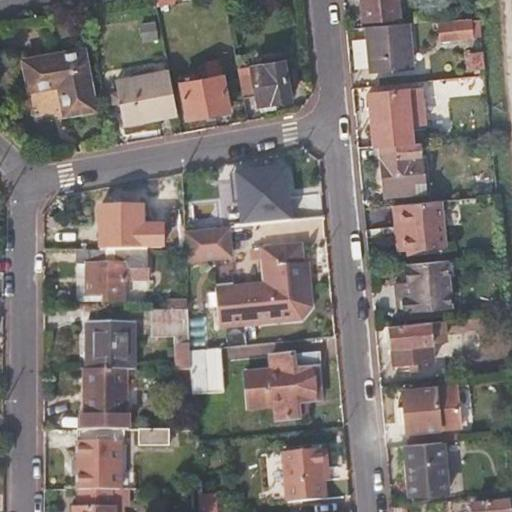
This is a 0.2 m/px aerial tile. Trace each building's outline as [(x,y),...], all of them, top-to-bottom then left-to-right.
[(400,17),(398,0),(364,0),(365,7),(366,20),(400,17)] [(483,37),(482,20),(439,24),(441,40),(483,37)] [(413,67),(410,22),(366,26),(370,72),(413,67)] [(85,50),(25,61),(31,92),(60,87),(65,115),(96,109),(85,50)] [(486,68),(485,52),(471,53),(472,69),(486,68)] [(212,78),(181,85),(188,119),(229,111),(219,60),(209,62),(212,78)] [(291,100),(283,62),(240,70),(245,99),(257,97),(258,106),(291,100)] [(178,115),(170,72),(118,82),(127,125),(178,115)] [(417,143),(415,125),(409,125),(405,88),(369,92),(372,133),(376,133),(377,147),(381,147),(411,143),(417,143)] [(415,189),(411,143),(381,147),(385,192),(415,189)] [(287,166),(235,171),(240,223),(292,218),(287,166)] [(480,226),(481,208),(452,207),(453,199),(431,202),(430,223),(480,226)] [(143,250),(142,200),(123,200),(123,209),(98,210),(99,251),(143,250)] [(416,207),(381,210),(384,246),(419,244),(416,207)] [(325,230),(324,218),(291,222),(292,234),(325,230)] [(293,246),(292,234),(291,222),(273,224),(275,247),(293,246)] [(204,271),(201,232),(182,234),(183,249),(185,272),(204,271)] [(93,251),(93,234),(54,234),(55,251),(78,251),(93,251)] [(146,281),(145,250),(143,250),(99,251),(93,251),(78,251),(78,264),(87,264),(87,296),(104,296),(104,303),(124,303),(124,281),(146,281)] [(286,262),(277,263),(283,322),(303,320),(301,302),(312,300),(306,255),(286,257),(286,262)] [(403,257),(403,280),(394,280),(395,308),(451,306),(450,256),(403,257)] [(198,311),(196,290),(186,290),(187,312),(198,311)] [(189,352),(187,312),(152,311),(153,338),(174,338),(176,370),(190,370),(189,352)] [(434,362),(431,321),(391,326),(394,365),(434,362)] [(135,370),(135,324),(86,324),(86,370),(124,370),(135,370)] [(223,392),(220,349),(189,352),(190,370),(191,395),(223,392)] [(270,371),(245,373),(248,410),(274,409),(274,421),(300,420),(298,403),(320,401),(317,366),(321,366),(320,353),(270,357),(270,371)] [(124,370),(86,370),(86,417),(124,417),(124,370)] [(443,440),(438,385),(402,388),(407,444),(443,440)] [(121,490),(121,431),(77,431),(77,490),(114,490),(121,490)] [(168,445),(168,431),(139,431),(139,446),(168,445)] [(302,447),(301,433),(273,435),(273,449),(302,447)] [(448,494),(443,440),(407,444),(412,498),(448,494)] [(283,453),(270,453),(271,488),(284,487),(283,453)] [(324,454),(294,457),(296,488),(327,485),(324,454)] [(114,511),(114,490),(77,490),(74,490),(73,511),(114,511)] [(214,511),(214,495),(201,495),(201,511),(214,511)] [(511,511),(511,505),(511,499),(473,502),(473,511),(511,511)]
